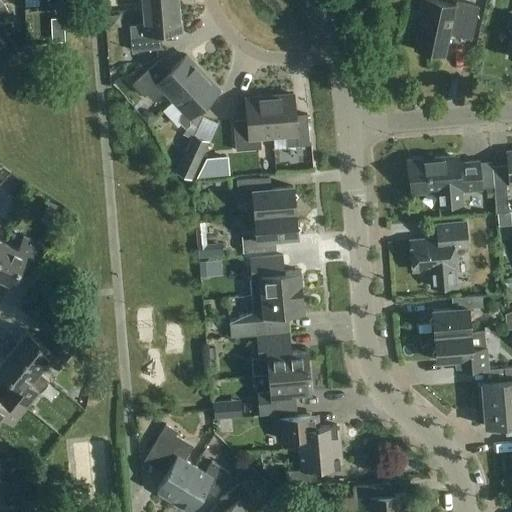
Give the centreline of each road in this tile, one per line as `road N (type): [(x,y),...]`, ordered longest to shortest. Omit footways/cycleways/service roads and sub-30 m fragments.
road 1 (tertiary): [(468,511),(456,458),(399,409),(368,356),(347,126)]
road 2 (residential): [(511,111),(347,126)]
road 3 (residential): [(210,0),(218,19),(255,52),(341,55)]
